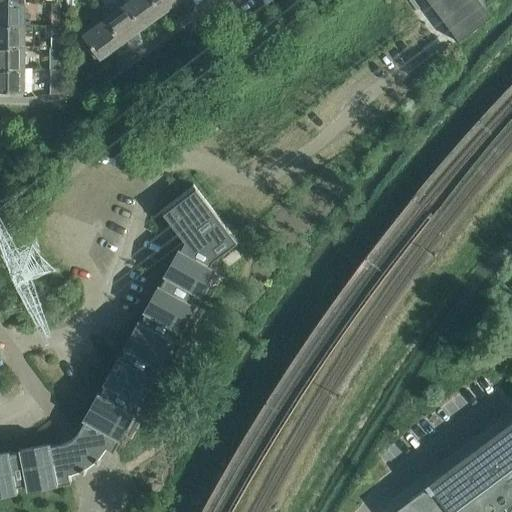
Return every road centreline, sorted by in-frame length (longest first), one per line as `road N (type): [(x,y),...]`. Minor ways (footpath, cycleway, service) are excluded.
road 1 (unknown): [(0,421),(152,226)]
road 2 (residential): [(368,511),(390,486),(496,408)]
